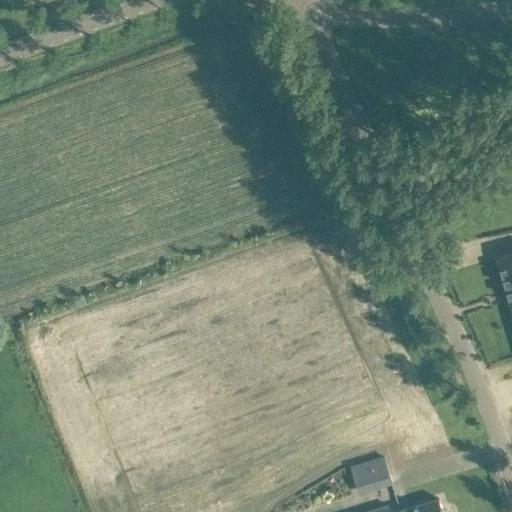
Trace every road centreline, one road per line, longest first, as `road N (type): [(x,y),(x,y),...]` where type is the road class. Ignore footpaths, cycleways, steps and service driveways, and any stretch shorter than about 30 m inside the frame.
road 1 (unclassified): [(511,484),(393,197)]
road 2 (unclassified): [(393,197),(308,10)]
road 3 (unclassified): [(308,10),(385,18),(511,9)]
road 4 (unclassified): [(0,56),(155,0)]
road 5 (unclassified): [(393,197),(511,103)]
